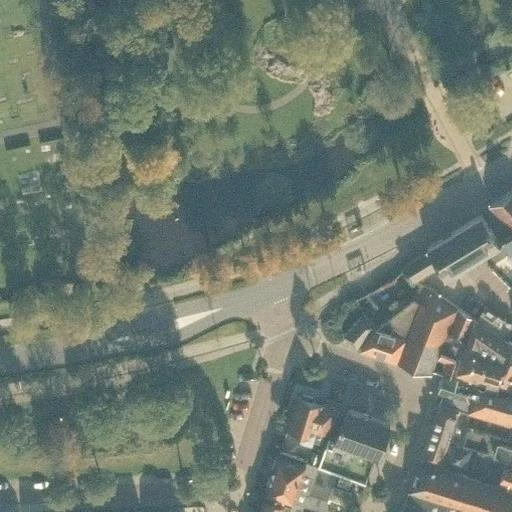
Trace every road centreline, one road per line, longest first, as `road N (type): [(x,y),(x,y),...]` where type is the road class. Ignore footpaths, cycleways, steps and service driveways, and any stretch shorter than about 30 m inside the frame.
road 1 (tertiary): [(0,361),(166,326),(267,292)]
road 2 (tertiary): [(267,292),(411,227),(511,165)]
road 3 (residential): [(381,511),(423,396),(284,343)]
road 4 (residential): [(0,497),(233,494)]
road 5 (residential): [(233,494),(284,343)]
